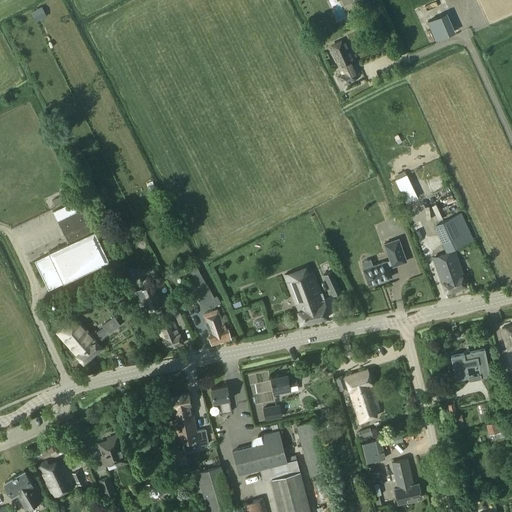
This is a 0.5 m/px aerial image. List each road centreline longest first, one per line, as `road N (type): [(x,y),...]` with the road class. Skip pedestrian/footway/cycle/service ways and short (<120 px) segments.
road 1 (tertiary): [(60,394),(405,325)]
road 2 (unclassified): [(449,511),(405,325)]
road 3 (unknown): [(232,355),(240,392),(228,454),(234,476),(258,492)]
